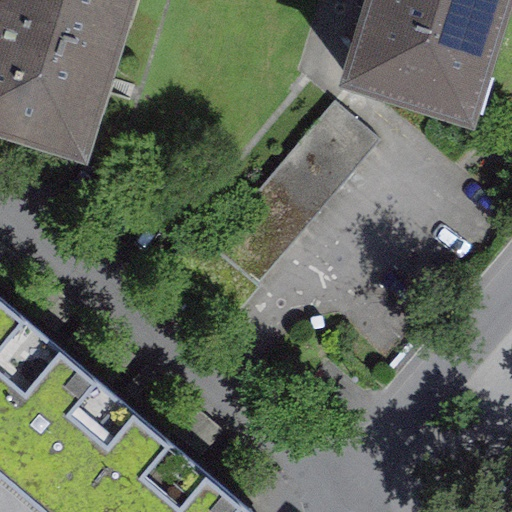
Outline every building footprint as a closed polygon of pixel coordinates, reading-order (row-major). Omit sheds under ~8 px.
[(0,0),(0,124),(79,149),(125,0),(0,0)] [(375,0),(351,77),(465,115),(501,0),(375,0)] [(381,139),(334,99),(211,244),(258,284),(381,139)] [(195,231),(157,276),(222,331),(261,286),(258,284),(211,244),(195,231)] [(66,511),(145,419),(0,296),(0,472),(47,511),(66,511)] [(254,511),(145,419),(66,511),(254,511)]
